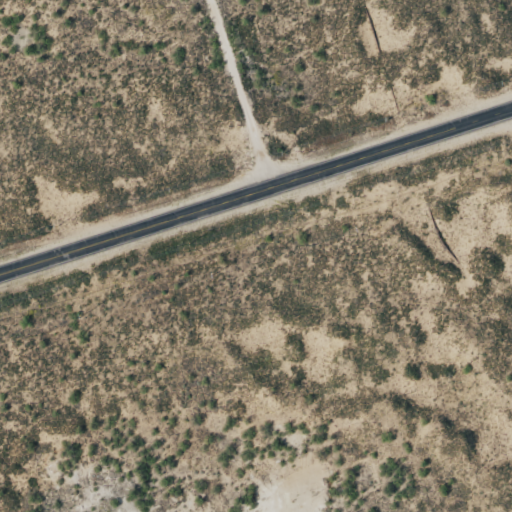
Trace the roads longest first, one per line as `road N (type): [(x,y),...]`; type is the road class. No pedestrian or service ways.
road 1 (secondary): [(0,269),(511,103)]
road 2 (track): [(203,0),(262,144)]
